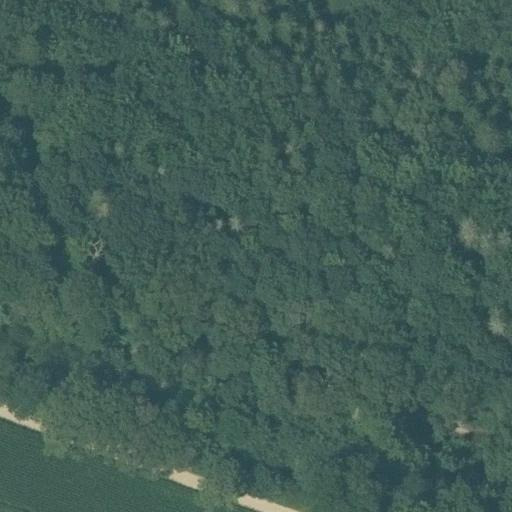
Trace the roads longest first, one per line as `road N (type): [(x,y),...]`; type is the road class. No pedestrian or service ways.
road 1 (track): [(511,444),(0,253)]
road 2 (track): [(0,408),(280,511)]
